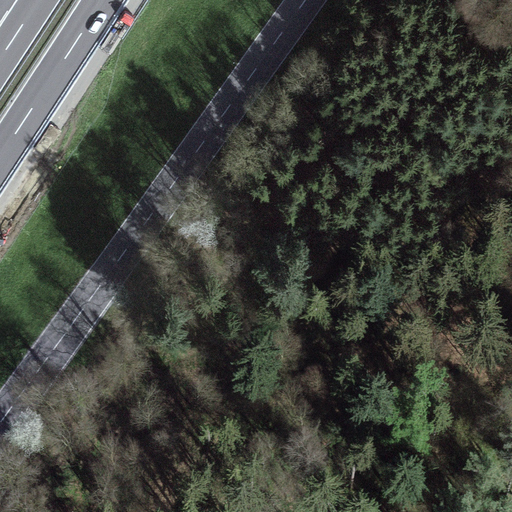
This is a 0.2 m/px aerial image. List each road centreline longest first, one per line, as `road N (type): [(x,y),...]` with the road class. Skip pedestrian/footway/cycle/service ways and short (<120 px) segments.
road 1 (primary): [(0,422),(305,0)]
road 2 (motorway): [(0,156),(102,0)]
